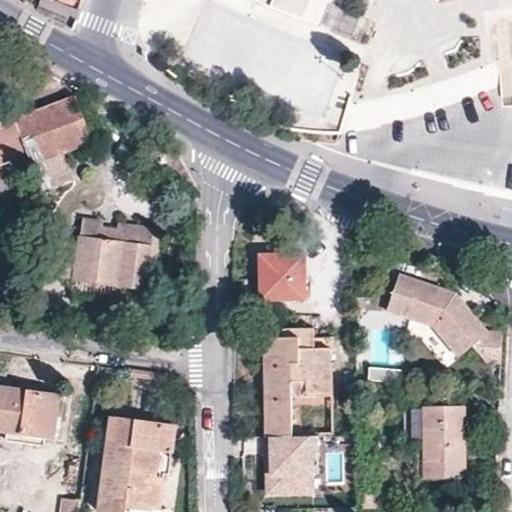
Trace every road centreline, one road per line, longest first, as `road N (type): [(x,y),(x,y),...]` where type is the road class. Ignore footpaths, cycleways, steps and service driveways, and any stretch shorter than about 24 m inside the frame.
road 1 (tertiary): [(511,245),(359,198),(237,146)]
road 2 (residential): [(216,364),(218,205),(237,146)]
road 3 (residential): [(0,337),(216,364)]
road 4 (tertiary): [(237,146),(83,62)]
road 5 (residential): [(220,511),(216,364)]
